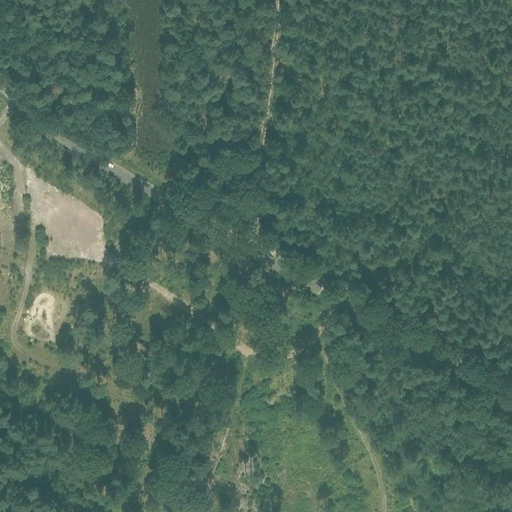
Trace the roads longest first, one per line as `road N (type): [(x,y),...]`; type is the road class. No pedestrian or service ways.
road 1 (tertiary): [(511,396),(118,173),(0,84)]
road 2 (unknown): [(122,268),(268,359),(316,339),(343,301)]
road 3 (track): [(277,0),(239,242)]
